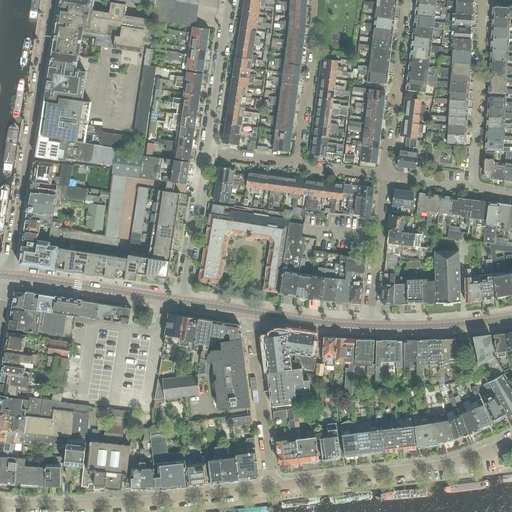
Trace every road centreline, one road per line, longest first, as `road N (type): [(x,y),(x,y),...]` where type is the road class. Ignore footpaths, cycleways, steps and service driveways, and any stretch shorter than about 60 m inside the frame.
road 1 (residential): [(52,0),(7,277)]
road 2 (residential): [(0,502),(126,503),(270,486)]
road 3 (residential): [(270,486),(454,462),(511,441)]
road 4 (residential): [(472,186),(482,0)]
road 5 (tertiary): [(181,302),(7,277)]
road 6 (residential): [(384,174),(408,0)]
road 7 (residential): [(250,312),(270,486)]
road 8 (residential): [(295,161),(315,51),(314,0)]
road 9 (residential): [(205,154),(229,0)]
road 10 (residential): [(369,326),(384,174)]
road 11 (residential): [(181,302),(205,154)]
road 12 (tertiary): [(511,317),(369,326)]
